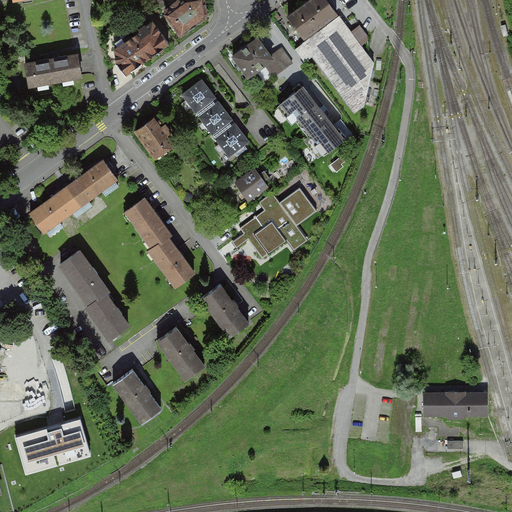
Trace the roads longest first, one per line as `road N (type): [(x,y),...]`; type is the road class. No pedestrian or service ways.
road 1 (residential): [(106,116),(227,273),(102,367)]
road 2 (residential): [(96,356),(0,201)]
road 3 (residential): [(234,19),(106,116)]
road 4 (residential): [(106,116),(0,199)]
